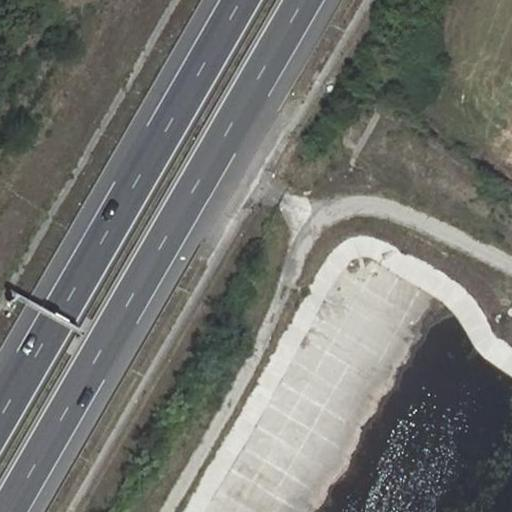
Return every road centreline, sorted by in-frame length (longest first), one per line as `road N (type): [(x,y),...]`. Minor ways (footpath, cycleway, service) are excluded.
road 1 (trunk): [(6,511),(301,0)]
road 2 (trunk): [(241,0),(0,418)]
